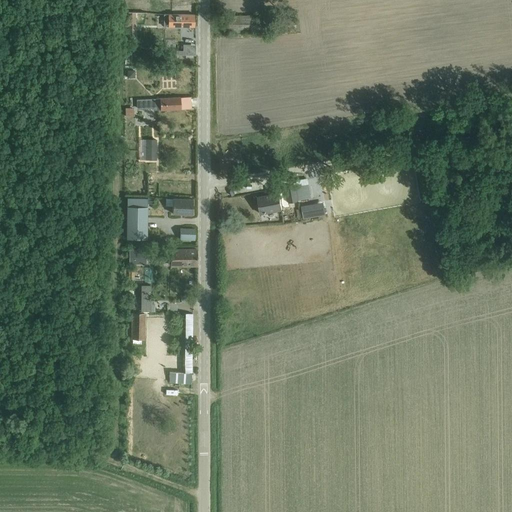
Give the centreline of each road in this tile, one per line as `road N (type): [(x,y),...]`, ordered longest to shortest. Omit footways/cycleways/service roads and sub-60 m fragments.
road 1 (unclassified): [(203,511),(204,0)]
road 2 (track): [(203,183),(511,132)]
road 3 (track): [(203,495),(103,456),(0,455)]
